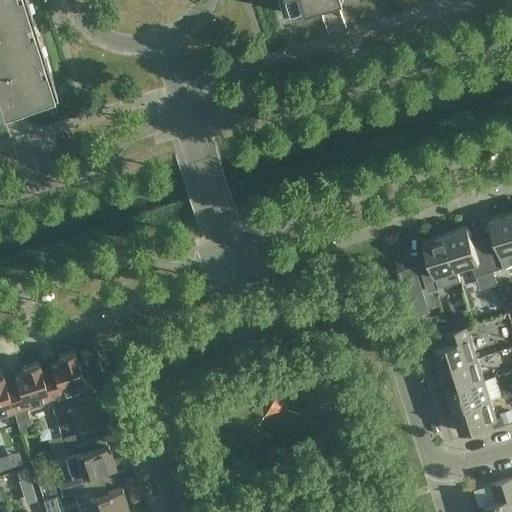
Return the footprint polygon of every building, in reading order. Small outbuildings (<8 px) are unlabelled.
[(0,0),(0,110),(57,92),(27,0),(0,0)] [(281,0),(286,13),(327,0),(281,0)] [(511,212),(489,219),(496,240),(485,243),(494,270),(511,264),(511,212)] [(468,226),(446,233),(457,269),(471,264),(475,276),(494,270),(485,243),(475,247),(468,226)] [(457,269),(446,233),(423,240),(430,261),(419,264),(427,291),(461,281),(457,269)] [(435,348),(441,369),(477,358),(471,336),(470,337),(467,326),(444,333),(447,344),(435,348)] [(53,370),(43,374),(51,400),(87,389),(75,351),(58,356),(59,361),(51,363),(53,370)] [(484,378),(477,358),(441,369),(448,390),(484,378)] [(17,382),(7,385),(15,412),(20,427),(32,423),(27,408),(51,400),(43,374),(39,362),(22,368),(24,372),(15,375),(17,382)] [(0,416),(15,412),(7,385),(3,374),(0,374),(0,416)] [(491,399),(484,378),(448,390),(455,411),(491,399)] [(278,392),(265,395),(269,408),(281,405),(278,392)] [(497,420),(491,399),(455,411),(461,432),(497,420)] [(62,495),(78,490),(100,482),(97,472),(116,466),(108,444),(75,454),(82,476),(59,483),(62,495)] [(30,475),(27,467),(17,470),(20,478),(30,475)] [(484,504),(486,511),(511,511),(511,476),(492,483),(497,500),(484,504)] [(90,499),(93,511),(118,511),(129,509),(122,487),(104,493),(100,482),(78,490),(81,501),(90,499)]
